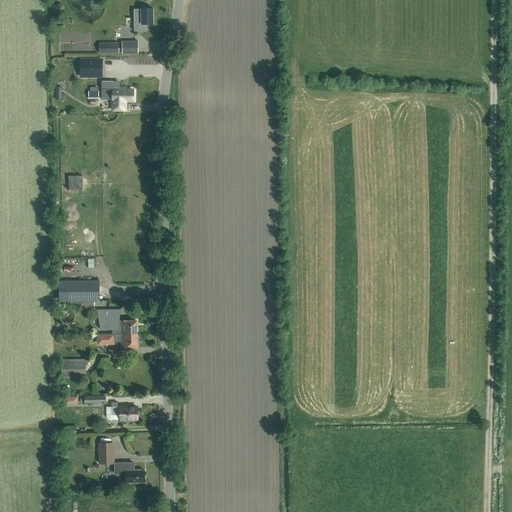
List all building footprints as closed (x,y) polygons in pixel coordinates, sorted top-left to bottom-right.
[(134,31),(147,31),(147,24),(153,23),(153,8),(142,8),(142,9),(134,9),(134,31)] [(122,54),(138,53),(138,41),(122,41),(122,54)] [(99,53),(118,53),(118,42),(99,43),(99,53)] [(144,66),(157,66),(157,56),(144,57),(144,66)] [(80,59),(80,76),(102,76),(102,60),(80,59)] [(102,81),(101,99),(111,99),(113,99),(113,109),(124,110),(125,100),(133,100),(133,90),(125,90),(125,88),(117,88),(117,82),(102,81)] [(90,98),(101,98),(100,86),(90,86),(90,98)] [(62,166),(63,187),(72,187),(71,165),(62,166)] [(59,280),(59,301),(86,300),(99,300),(99,279),(59,280)] [(112,328),(112,335),(119,334),(136,334),(136,321),(119,321),(120,316),(111,316),(110,310),(97,310),(101,329),(112,328)] [(136,334),(119,334),(112,335),(97,335),(98,344),(114,344),(114,342),(122,342),(122,346),(137,346),(136,334)] [(62,377),(86,377),(86,360),(62,360),(62,377)] [(67,403),(79,402),(79,394),(67,395),(67,403)] [(118,407),(118,402),(112,402),(112,415),(120,414),(120,419),(138,419),(138,407),(130,407),(120,407),(118,407)] [(71,425),(71,424),(66,424),(66,425),(60,425),(60,434),(77,434),(76,425),(71,425)] [(99,463),(113,463),(113,443),(99,443),(99,463)] [(115,463),(115,473),(125,473),(125,482),(145,482),(145,470),(133,470),(133,463),(115,463)]
